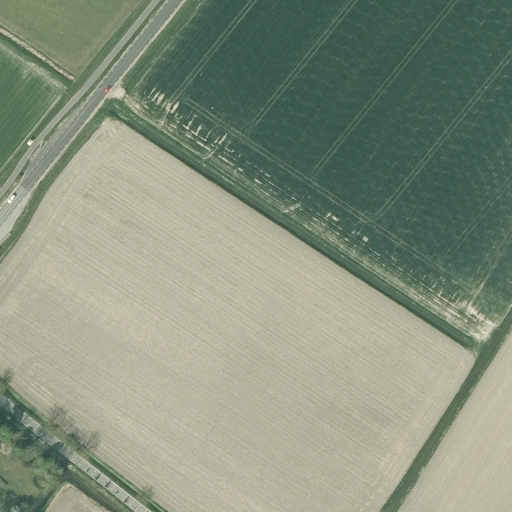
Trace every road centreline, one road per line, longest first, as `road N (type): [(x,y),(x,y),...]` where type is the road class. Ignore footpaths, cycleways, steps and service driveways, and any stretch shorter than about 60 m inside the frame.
road 1 (primary): [(0,218),(176,0)]
road 2 (tertiary): [(142,511),(0,399)]
